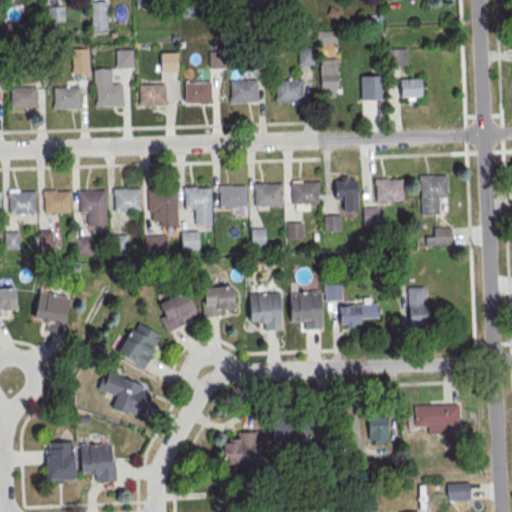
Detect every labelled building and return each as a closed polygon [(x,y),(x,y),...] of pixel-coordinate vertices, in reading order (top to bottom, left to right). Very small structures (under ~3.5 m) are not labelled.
[(136,0),(152,0),(152,8),(136,8),(136,0)] [(181,0),(198,0),(199,18),(182,19),(181,0)] [(91,2),(107,2),(108,30),(92,31),(91,2)] [(48,7),(65,6),(65,21),(48,22),(48,7)] [(336,30),(318,30),(318,42),(336,42),(336,30)] [(72,48),(72,73),(88,73),(88,48),(72,48)] [(313,48),(298,48),(298,63),(313,63),(313,48)] [(391,64),(407,64),(407,48),(391,48),(391,64)] [(116,50),(133,49),(134,69),(117,69),(116,50)] [(251,49),(268,49),(269,68),(252,68),(251,49)] [(208,51),(225,50),(226,70),(209,70),(208,51)] [(160,53),(177,53),(178,72),(161,73),(160,53)] [(319,94),(336,94),(336,58),(319,58),(319,94)] [(398,78),(420,77),(421,95),(399,96),(398,78)] [(229,80),(255,79),(256,100),(230,101),(229,80)] [(275,80),(301,79),(302,100),(276,101),(275,80)] [(184,82),(210,81),(211,103),(185,104),(184,82)] [(138,84),(164,83),(164,104),(139,105),(138,84)] [(95,84),(121,84),(122,105),(96,106),(95,84)] [(10,87),(36,86),(36,107),(11,108),(10,87)] [(53,87),(79,86),(80,107),(54,108),(53,87)] [(356,209),(356,176),(333,176),(333,199),(343,199),(343,209),(356,209)] [(420,177),(446,176),(446,197),(439,198),(440,216),(421,217),(420,177)] [(375,178),(400,178),(401,199),(375,200),(375,178)] [(291,182),(316,181),(317,202),(291,203),(291,182)] [(253,183),(279,183),(280,204),(254,205),(253,183)] [(218,185),(244,184),(244,206),(219,207),(218,185)] [(112,188),(138,187),(139,208),(113,209),(112,188)] [(183,187),(209,187),(210,208),(184,209),(183,187)] [(77,190),(103,189),(104,210),(78,211),(77,190)] [(44,191),(69,190),(70,211),(44,212),(44,191)] [(148,190),(177,190),(178,226),(161,227),(160,221),(154,222),(153,212),(149,212),(148,190)] [(8,192),(34,191),(35,212),(9,213),(8,192)] [(363,210),(377,209),(378,226),(363,226),(363,210)] [(324,217),(338,216),(339,233),(324,233),(324,217)] [(286,224),(300,223),(301,240),(287,241),(286,224)] [(251,230),(266,229),(266,246),(252,246),(251,230)] [(435,230),(450,229),(450,246),(436,246),(435,230)] [(4,231),(18,231),(19,248),(4,249),(4,231)] [(39,232),(53,231),(54,248),(40,248),(39,232)] [(181,232),(199,231),(200,250),(181,251),(181,232)] [(110,236),(128,235),(129,255),(111,255),(110,236)] [(146,237),(161,236),(161,253),(147,253),(146,237)] [(75,238),(89,238),(90,254),(76,255),(75,238)] [(341,283),(325,283),(325,299),(341,299),(341,283)] [(0,285),(14,285),(15,308),(0,309),(1,316),(0,316),(0,285)] [(428,326),(428,286),(407,286),(407,326),(428,326)] [(204,290),(232,287),(235,310),(224,312),(224,310),(219,310),(220,316),(203,318),(202,302),(205,301),(204,290)] [(320,291),(322,328),(305,329),(305,322),(291,323),(290,292),(320,291)] [(39,292),(70,298),(62,335),(46,332),(47,325),(40,324),(41,321),(34,319),(39,292)] [(160,305),(186,292),(197,314),(184,321),(186,324),(168,333),(161,318),(165,316),(160,305)] [(280,293),(281,331),(265,331),(265,325),(257,325),(257,322),(251,323),(250,295),(280,293)] [(339,324),(377,322),(377,303),(338,304),(339,324)] [(117,353),(132,329),(134,331),(139,323),(161,337),(150,354),(152,356),(143,369),(117,353)] [(104,370),(96,389),(115,397),(111,408),(138,419),(151,389),(104,370)] [(459,405),(459,425),(449,426),(449,434),(428,434),(428,426),(415,427),(414,407),(459,405)] [(355,441),(387,441),(387,416),(355,416),(355,441)] [(222,463),(256,463),(256,431),(236,431),(236,438),(222,438),(222,463)] [(72,441),(74,477),(45,478),(44,448),(48,448),(48,442),(72,441)] [(110,442),(111,464),(115,464),(115,479),(95,480),(95,474),(87,474),(87,471),(81,472),(80,443),(110,442)] [(469,481),(446,481),(446,499),(469,499),(469,481)]
